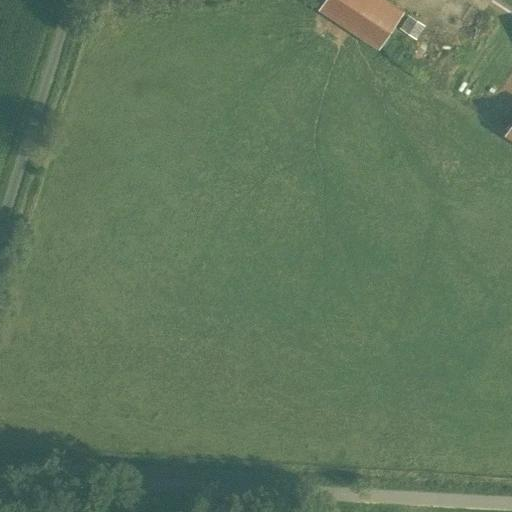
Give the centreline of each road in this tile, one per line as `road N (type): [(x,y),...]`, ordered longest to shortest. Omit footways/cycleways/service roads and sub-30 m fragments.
road 1 (unclassified): [(0,476),(511,504)]
road 2 (unclassified): [(0,193),(70,0)]
